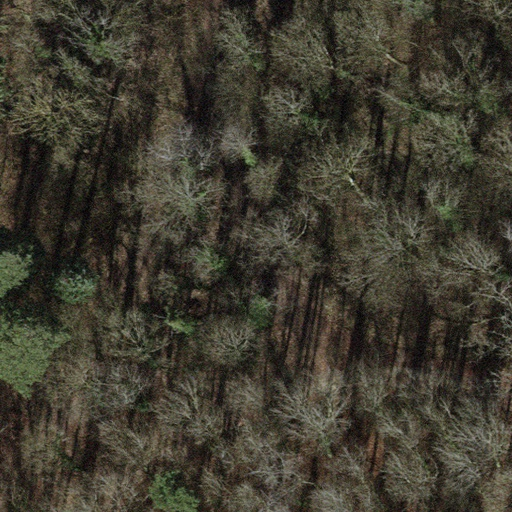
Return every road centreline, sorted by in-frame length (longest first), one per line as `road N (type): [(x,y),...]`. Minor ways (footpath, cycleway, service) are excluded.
road 1 (track): [(15,511),(205,93)]
road 2 (track): [(338,372),(214,412),(76,511)]
road 3 (track): [(511,397),(454,373),(338,372)]
